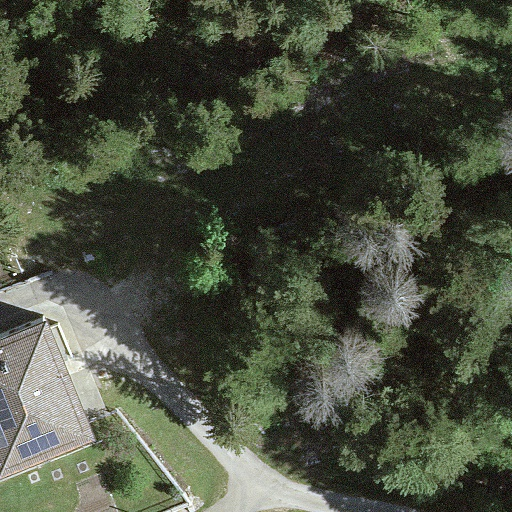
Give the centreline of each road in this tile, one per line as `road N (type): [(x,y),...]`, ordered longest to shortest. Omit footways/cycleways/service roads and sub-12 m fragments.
road 1 (unclassified): [(402,511),(281,487),(190,420),(95,332)]
road 2 (track): [(0,226),(95,332)]
